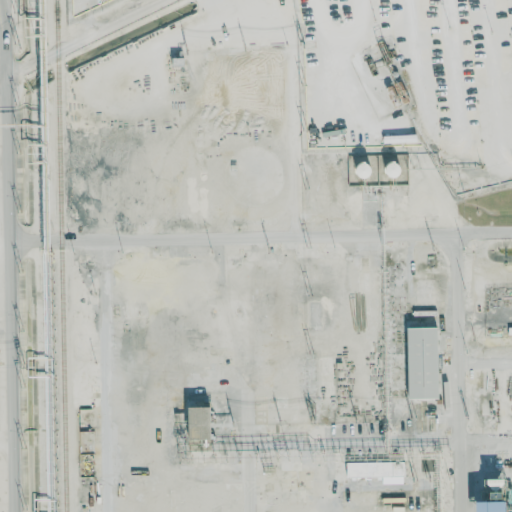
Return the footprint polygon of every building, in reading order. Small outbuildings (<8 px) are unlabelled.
[(385,142),(417,141),(417,134),(385,136),(385,142)] [(395,178),(406,171),(399,160),(388,167),(395,178)] [(370,161),(356,166),(361,179),(375,174),(370,161)] [(411,399),(442,398),(439,326),(409,327),(411,399)] [(213,439),(214,407),(192,406),(191,438),(213,439)] [(383,477),(383,484),(403,483),(403,461),(348,462),(348,477),(383,477)] [(511,511),(511,499),(482,501),(482,511),(511,511)]
